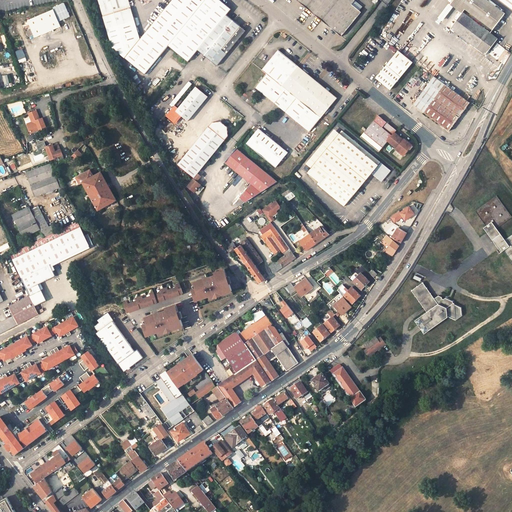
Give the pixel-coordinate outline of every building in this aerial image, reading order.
[(99,0),(108,26),(136,18),(130,0),(99,0)] [(224,0),(175,0),(193,14),(188,20),(169,3),(150,26),(170,42),(190,59),(199,48),(218,64),(247,28),(228,13),(233,7),(227,3),(224,0)] [(300,0),(343,35),(363,12),(354,3),(356,0),(300,0)] [(490,34),(505,14),(486,0),(453,0),(450,4),(462,13),(450,29),(485,55),(498,39),(490,34)] [(34,37),(60,26),(58,21),(54,13),(53,9),(27,20),(34,37)] [(64,9),(54,13),(58,21),(68,17),(64,9)] [(136,18),(108,26),(113,48),(126,59),(142,38),(136,18)] [(170,42),(150,26),(142,38),(126,59),(148,74),(170,42)] [(282,84),(299,64),(279,48),(262,68),(266,71),(282,84)] [(391,89),(413,62),(399,50),(377,77),(391,89)] [(301,100),(318,80),(299,64),(282,84),(301,100)] [(282,84),(266,71),(255,85),(309,130),(320,116),(301,100),(282,84)] [(174,85),(177,88),(187,76),(184,73),(174,85)] [(415,105),(449,130),(470,102),(436,77),(415,105)] [(176,108),(187,95),(184,93),(192,83),(189,80),(170,103),(176,108)] [(318,80),(301,100),(320,116),(337,96),(318,80)] [(197,85),(177,109),(181,113),(188,119),(209,95),(197,85)] [(173,106),(167,114),(174,120),(181,113),(177,109),(173,106)] [(28,126),(31,133),(46,128),(43,119),(40,120),(39,120),(39,119),(40,118),(37,111),(29,114),(32,122),(33,124),(28,126)] [(377,116),(362,132),(381,147),(387,140),(396,148),(394,150),(402,155),(407,150),(405,147),(408,143),(403,139),(402,140),(393,133),(395,130),(377,116)] [(174,167),(190,180),(198,171),(224,139),(224,130),(217,125),(208,125),(174,167)] [(286,150),(258,126),(246,141),(274,165),(286,150)] [(338,133),(365,155),(368,152),(367,152),(341,130),(338,133)] [(381,147),(362,132),(359,136),(378,151),(381,147)] [(379,177),(381,179),(389,170),(368,152),(365,155),(338,133),(306,172),(321,184),(320,185),(344,205),(352,194),(370,173),(377,180),(379,177)] [(55,152),(54,148),(52,144),(46,147),(45,147),(50,160),(58,157),(55,152)] [(224,160),(234,168),(245,154),(235,146),(224,160)] [(70,156),(75,161),(82,154),(78,149),(70,156)] [(245,154),(234,168),(250,181),(261,168),(245,154)] [(59,161),(53,163),(56,169),(61,167),(59,161)] [(27,172),(36,196),(59,187),(60,189),(65,187),(57,174),(54,175),(50,163),(27,172)] [(261,168),(250,181),(238,195),(244,200),(275,180),(261,168)] [(82,183),(98,211),(116,200),(101,172),(93,176),(90,170),(76,178),(79,184),(82,183)] [(190,180),(187,184),(194,190),(201,182),(197,179),(198,177),(201,174),(198,171),(190,180)] [(511,258),(511,257),(511,236),(506,241),(497,228),(511,218),(496,197),(476,211),(487,226),(483,229),(502,254),(506,252),(511,258)] [(262,210),(271,222),(275,219),(273,216),(278,213),(277,211),(280,209),(280,206),(276,200),(272,203),(271,203),(262,210)] [(31,209),(38,223),(49,218),(42,204),(31,209)] [(402,217),(405,220),(415,213),(409,204),(390,217),(394,223),(402,217)] [(12,215),(23,237),(40,229),(29,207),(12,215)] [(296,214),(305,226),(306,228),(308,226),(299,212),(296,214)] [(10,255),(31,297),(37,294),(34,288),(39,285),(56,277),(53,272),(49,264),(51,263),(84,248),(85,250),(91,248),(90,245),(79,221),(10,255)] [(273,225),(271,226),(272,228),(262,235),(275,253),(280,249),(283,252),(285,251),(287,254),(285,255),(270,266),(274,272),(296,258),(273,225)] [(261,233),(262,235),(272,228),(271,226),(261,233)] [(310,234),(317,243),(329,235),(323,229),(321,230),(319,228),(310,234)] [(397,228),(392,237),(401,243),(406,233),(397,228)] [(317,243),(310,234),(300,242),(306,251),(317,243)] [(241,241),(258,264),(263,261),(246,237),(241,241)] [(390,247),(386,253),(392,257),(398,246),(384,238),(382,242),(390,247)] [(236,249),(260,282),(265,279),(241,246),(236,249)] [(49,264),(53,272),(55,271),(52,265),(85,250),(84,248),(51,263),(49,264)] [(225,293),(232,290),(227,276),(224,277),(222,270),(214,272),(215,274),(207,277),(208,278),(201,280),(201,279),(194,282),(195,285),(191,286),(195,298),(202,295),(203,298),(210,295),(224,290),(225,293)] [(323,272),(322,271),(313,278),(317,282),(325,275),(324,274),(323,272)] [(361,273),(353,281),(362,289),(370,281),(361,273)] [(307,279),(294,288),(296,290),(301,296),(313,287),(307,279)] [(183,293),(179,283),(176,284),(177,287),(172,289),(168,290),(167,288),(161,290),(162,292),(158,294),(160,301),(183,293)] [(451,302),(443,298),(439,297),(435,300),(423,284),(412,292),(424,307),(428,313),(416,322),(425,334),(448,319),(456,323),(464,317),(463,308),(451,302)] [(34,288),(37,294),(42,291),(39,285),(34,288)] [(360,295),(352,287),(349,291),(343,285),(338,290),(340,292),(343,296),(344,295),(353,303),(360,295)] [(343,296),(340,292),(334,298),(338,302),(334,305),(342,314),(352,306),(343,296)] [(123,303),(127,313),(156,302),(153,293),(150,294),(151,296),(142,299),(141,297),(136,299),(137,301),(127,305),(127,302),(123,303)] [(14,317),(0,323),(0,324),(4,333),(40,315),(31,297),(10,308),(14,317)] [(142,322),(146,333),(153,331),(154,334),(161,331),(175,326),(176,329),(183,326),(181,318),(182,318),(180,311),(178,312),(176,305),(166,308),(167,310),(159,313),(159,314),(153,316),(152,315),(145,318),(146,320),(142,322)] [(285,307),(281,310),(287,318),(294,313),(287,305),(285,307)] [(251,313),(254,324),(266,315),(263,309),(251,313)] [(274,326),(266,315),(254,324),(261,332),(270,326),(274,326)] [(331,332),(340,325),(333,316),(324,323),(331,332)] [(72,329),(78,326),(73,317),(67,320),(72,329)] [(72,329),(67,320),(61,324),(66,333),(68,336),(71,334),(69,331),(72,329)] [(98,339),(123,372),(143,357),(136,349),(134,350),(111,320),(94,333),(98,339)] [(60,336),(66,333),(61,324),(55,327),(54,326),(51,327),(55,333),(57,332),(60,336)] [(230,377),(236,385),(254,373),(263,387),(279,376),(269,362),(278,357),(287,370),(297,363),(285,344),(288,342),(283,334),(280,336),(274,326),(270,326),(261,332),(254,324),(241,332),(239,329),(218,344),(217,351),(222,360),(227,356),(238,372),(230,377)] [(321,340),(330,333),(323,324),(314,332),(321,340)] [(52,335),(55,333),(51,327),(48,329),(47,327),(40,330),(45,339),(52,335)] [(39,343),(45,339),(40,330),(34,334),(31,335),(34,342),(37,340),(39,343)] [(31,343),(34,342),(31,335),(28,337),(27,336),(21,340),(26,349),(32,345),(31,343)] [(308,335),(301,341),(307,349),(309,347),(311,350),(317,346),(308,335)] [(365,351),(369,357),(374,353),(373,351),(375,350),(376,351),(378,349),(379,350),(386,344),(381,338),(378,340),(376,337),(369,343),(369,342),(365,344),(369,348),(368,349),(365,351)] [(22,352),(27,350),(26,349),(21,340),(13,344),(21,357),(24,355),(22,352)] [(17,359),(21,357),(13,344),(6,348),(11,357),(12,358),(16,356),(17,359)] [(64,350),(69,359),(78,353),(75,347),(72,349),(70,346),(64,350)] [(5,360),(11,357),(6,348),(0,351),(0,359),(3,358),(5,360)] [(54,350),(61,363),(69,359),(64,350),(60,352),(58,348),(54,350)] [(49,358),(54,366),(61,363),(54,350),(51,352),(53,356),(49,358)] [(89,367),(92,371),(100,366),(97,362),(98,361),(92,354),(89,350),(81,356),(84,360),(85,362),(89,367)] [(197,374),(203,369),(192,354),(186,359),(197,374)] [(48,370),(54,366),(49,358),(43,361),(44,364),(41,365),(44,372),(47,370),(48,370)] [(175,383),(176,385),(183,380),(185,383),(197,374),(186,359),(167,372),(175,383)] [(84,360),(79,363),(85,371),(89,367),(85,362),(84,360)] [(44,372),(41,365),(38,367),(36,365),(33,367),(30,363),(27,364),(34,377),(41,374),(41,373),(44,372)] [(34,377),(27,364),(24,366),(26,370),(22,372),(22,373),(19,374),(24,383),(27,381),(34,377)] [(330,371),(353,403),(356,407),(366,400),(340,364),(330,371)] [(169,387),(175,383),(167,372),(166,371),(160,375),(169,387)] [(66,372),(59,377),(62,381),(63,382),(70,377),(66,372)] [(90,377),(90,376),(87,372),(80,377),(83,382),(90,377)] [(13,387),(9,378),(6,374),(3,376),(5,378),(1,380),(1,382),(6,391),(13,387)] [(24,383),(19,374),(16,376),(15,374),(9,378),(13,387),(20,383),(21,384),(24,383)] [(83,382),(79,385),(82,388),(83,389),(85,393),(89,390),(96,385),(96,384),(100,381),(94,374),(90,376),(90,377),(83,382)] [(312,382),(319,392),(329,385),(322,375),(312,382)] [(56,391),(65,385),(63,382),(62,381),(59,377),(50,383),(52,386),(56,391)] [(236,385),(230,377),(229,378),(227,380),(232,387),(234,386),(236,385)] [(227,398),(233,407),(242,401),(232,387),(227,380),(218,386),(227,398)] [(212,390),(217,387),(212,381),(196,392),(200,399),(212,390)] [(307,392),(300,382),(290,389),(297,399),(307,392)] [(44,388),(42,389),(43,390),(45,393),(46,395),(53,390),(51,386),(52,386),(50,383),(44,388)] [(177,399),(183,394),(179,388),(176,385),(175,383),(169,387),(177,399)] [(77,385),(71,389),(76,395),(83,389),(82,388),(81,389),(77,385)] [(330,387),(329,385),(319,392),(320,393),(330,387)] [(227,398),(218,386),(217,387),(212,390),(221,402),(227,398)] [(31,409),(48,397),(46,395),(45,393),(43,390),(42,389),(26,402),(28,406),(30,407),(31,409)] [(76,395),(71,389),(62,396),(66,402),(69,405),(70,407),(72,410),(82,403),(76,395)] [(141,394),(147,403),(152,399),(146,391),(141,394)] [(289,398),(284,393),(274,400),(278,405),(289,398)] [(169,419),(191,404),(183,394),(177,399),(162,409),(169,419)] [(329,395),(324,397),(327,405),(333,403),(329,395)] [(66,402),(64,403),(63,402),(62,403),(59,398),(56,401),(60,406),(63,404),(67,409),(70,407),(69,405),(66,402)] [(227,398),(221,402),(212,409),(218,418),(233,407),(227,398)] [(56,401),(56,400),(46,407),(50,413),(54,418),(57,422),(66,415),(60,406),(56,401)] [(268,416),(277,410),(279,408),(273,400),(262,408),(268,416)] [(26,402),(21,405),(21,406),(23,405),(26,410),(30,407),(28,406),(26,402)] [(156,415),(147,403),(141,407),(151,419),(156,415)] [(195,410),(191,404),(169,419),(166,422),(170,428),(195,410)] [(269,417),(268,416),(262,408),(253,414),(256,420),(260,418),(263,421),(269,417)] [(283,418),(285,416),(280,408),(279,408),(277,410),(283,418)] [(50,413),(45,416),(48,421),(47,422),(48,423),(54,418),(50,413)] [(206,426),(213,421),(208,415),(202,420),(206,426)] [(0,416),(0,433),(7,443),(5,445),(10,451),(12,449),(16,454),(25,447),(21,442),(18,437),(13,430),(9,425),(1,416),(0,416)] [(258,427),(250,416),(240,423),(248,434),(258,427)] [(27,446),(48,430),(39,419),(30,426),(22,432),(19,433),(18,434),(18,435),(22,439),(23,441),(27,446)] [(183,423),(171,431),(178,441),(190,433),(183,423)] [(171,436),(162,424),(151,432),(158,441),(151,446),(157,455),(168,447),(162,438),(168,434),(171,437),(171,436)] [(263,425),(260,427),(264,436),(268,434),(263,425)] [(247,437),(240,427),(225,438),(233,448),(245,438),(248,442),(250,440),(248,436),(247,437)] [(277,427),(271,429),(272,433),(267,436),(269,440),(280,435),(277,427)] [(66,439),(69,443),(75,438),(72,435),(66,439)] [(74,438),(65,447),(73,455),(82,447),(74,438)] [(158,441),(155,438),(149,443),(151,446),(158,441)] [(120,445),(124,451),(131,446),(127,440),(120,445)] [(229,450),(221,441),(212,448),(220,458),(229,450)] [(124,451),(129,456),(134,451),(132,448),(134,448),(137,445),(136,443),(131,446),(124,451)] [(205,443),(178,462),(187,472),(188,471),(212,454),(205,443)] [(286,447),(281,450),(286,459),(291,456),(286,447)] [(232,453),(229,450),(220,458),(222,461),(232,453)] [(239,450),(235,453),(240,459),(244,456),(239,450)] [(84,473),(95,464),(84,451),(74,460),(84,473)] [(129,457),(133,461),(139,456),(134,451),(129,456),(129,457)] [(256,452),(251,457),(254,460),(259,456),(256,452)] [(46,464),(52,473),(66,463),(60,454),(55,457),(46,464)] [(139,456),(133,461),(142,471),(149,466),(145,462),(144,463),(139,456)] [(223,462),(226,467),(232,464),(229,458),(223,462)] [(120,478),(123,481),(127,478),(138,469),(131,461),(115,473),(119,478),(120,478)] [(174,480),(187,472),(178,462),(167,469),(174,480)] [(52,473),(46,464),(36,471),(31,474),(37,483),(46,477),(52,473)] [(108,498),(117,490),(112,484),(99,469),(94,473),(99,479),(101,478),(105,483),(101,486),(105,491),(103,492),(108,498)] [(169,484),(161,473),(151,480),(159,491),(169,484)] [(52,496),(55,494),(53,492),(54,490),(46,477),(37,483),(34,485),(44,498),(46,497),(50,494),(51,494),(52,496)] [(112,484),(117,490),(125,484),(123,481),(120,478),(119,478),(112,484)] [(213,511),(218,509),(199,485),(195,488),(193,490),(209,511),(213,511)] [(75,487),(66,493),(59,499),(64,505),(80,493),(75,487)] [(61,488),(55,494),(57,500),(59,499),(66,493),(61,488)] [(102,498),(94,488),(83,496),(92,507),(102,498)] [(169,492),(163,495),(166,499),(166,500),(168,499),(176,509),(184,503),(175,493),(172,495),(169,492)] [(136,493),(127,499),(136,510),(144,503),(136,493)] [(54,511),(62,511),(55,502),(57,500),(55,494),(52,496),(46,501),(54,511)] [(15,511),(14,509),(13,509),(7,498),(0,501),(0,511),(15,511)] [(167,511),(173,508),(166,500),(166,499),(160,504),(160,505),(155,509),(154,510),(155,511),(167,511)] [(123,500),(119,504),(125,511),(130,511),(132,511),(123,500)]
